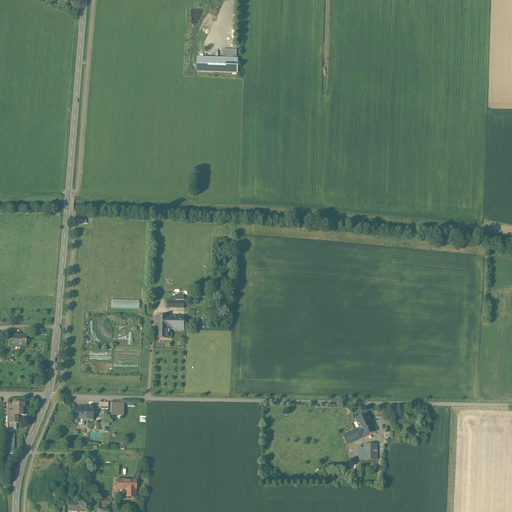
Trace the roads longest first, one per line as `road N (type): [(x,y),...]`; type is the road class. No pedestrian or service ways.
road 1 (residential): [(48,395),(511,405)]
road 2 (secondary): [(84,0),(48,395)]
road 3 (secondary): [(48,395),(23,458),(15,511)]
